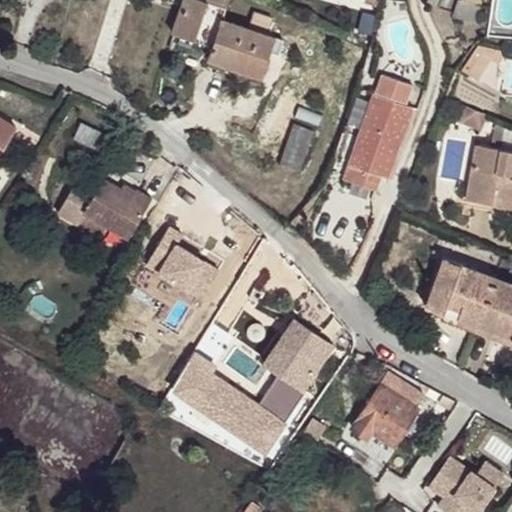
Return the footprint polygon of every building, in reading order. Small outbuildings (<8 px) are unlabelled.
[(204,0),(204,1),(202,0),(183,0),(172,33),(212,47),(208,59),(261,77),(270,52),(278,55),(283,40),(223,19),(229,0),(204,0)] [(465,0),(443,0),(441,7),(465,16),(465,17),(478,22),(484,7),(465,0)] [(479,45),(463,70),(479,80),(492,59),(500,65),(508,52),(479,45)] [(374,94),(372,93),(357,137),(363,139),(354,165),(348,163),(342,178),(375,190),(380,175),(387,178),(412,107),(406,105),(413,85),(381,74),(374,94)] [(489,114),(466,105),(460,121),(483,130),(489,114)] [(0,116),(0,147),(2,149),(16,127),(0,116)] [(101,152),(109,136),(81,123),(73,138),(101,152)] [(511,129),(496,123),(492,142),(511,145),(511,129)] [(294,124),(280,164),(300,171),(314,131),(294,124)] [(363,139),(357,137),(348,163),(354,165),(363,139)] [(511,150),(479,145),(469,198),(494,203),(496,196),(511,198),(511,150)] [(96,189),(78,178),(57,214),(76,225),(77,224),(83,213),(108,227),(128,238),(152,197),(136,188),(133,193),(121,186),(103,177),(96,189)] [(136,188),(124,181),(121,186),(133,193),(136,188)] [(494,203),(469,198),(468,205),(473,206),(511,213),(511,198),(496,196),(494,203)] [(468,205),(464,204),(463,212),(472,214),(473,206),(468,205)] [(108,227),(83,213),(77,224),(101,239),(108,227)] [(248,244),(223,224),(211,238),(236,258),(248,244)] [(442,257),(424,305),(457,318),(511,338),(511,283),(508,282),(506,287),(492,282),(494,277),(442,257)] [(293,318),(263,361),(302,389),(332,346),(293,318)] [(511,338),(457,318),(454,325),(510,346),(509,347),(511,347),(511,338)] [(389,370),(380,383),(415,405),(423,392),(389,370)] [(380,383),(351,430),(367,440),(372,433),(393,446),(418,407),(415,405),(380,383)] [(458,402),(444,394),(439,403),(452,410),(458,402)] [(449,450),(420,489),(451,511),(475,511),(496,485),(449,450)]
